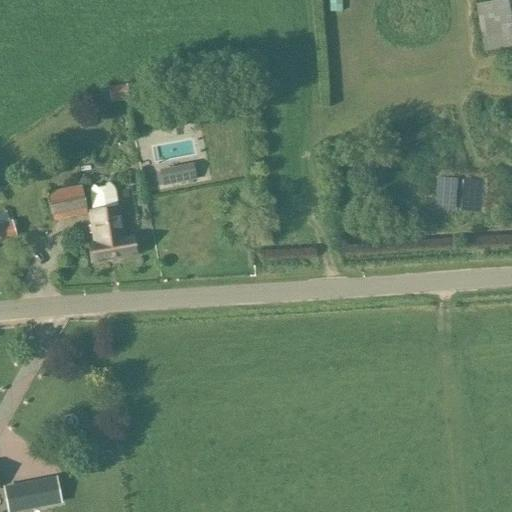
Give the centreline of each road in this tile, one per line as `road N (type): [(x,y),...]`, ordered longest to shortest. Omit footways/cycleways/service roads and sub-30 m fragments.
road 1 (unclassified): [(511,276),(0,307)]
road 2 (track): [(329,288),(302,0)]
road 3 (track): [(438,280),(453,511)]
